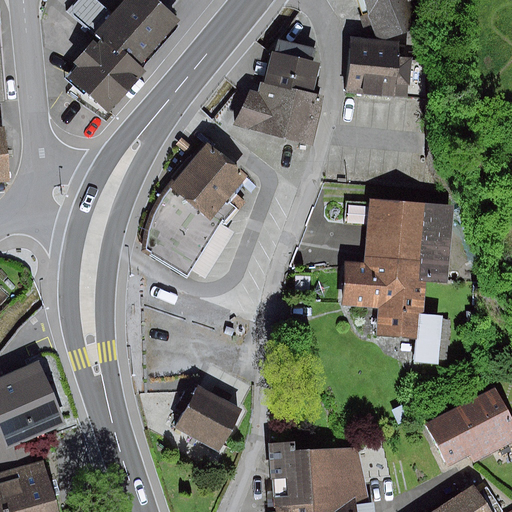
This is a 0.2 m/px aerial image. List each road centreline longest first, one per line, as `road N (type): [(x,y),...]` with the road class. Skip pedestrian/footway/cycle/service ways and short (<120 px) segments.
road 1 (residential): [(311,0),(329,19),(335,76),(322,145),(271,304),(260,432),(226,511)]
road 2 (primary): [(250,0),(167,102),(111,188)]
road 3 (primary): [(86,316),(139,511)]
road 4 (unclassified): [(23,0),(43,161)]
